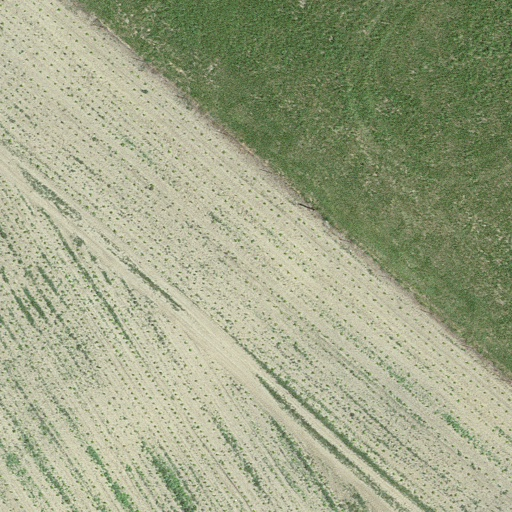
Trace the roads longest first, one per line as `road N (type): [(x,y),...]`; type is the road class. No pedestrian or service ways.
road 1 (track): [(426,511),(0,133)]
road 2 (track): [(86,250),(252,511)]
road 3 (track): [(0,331),(108,230)]
